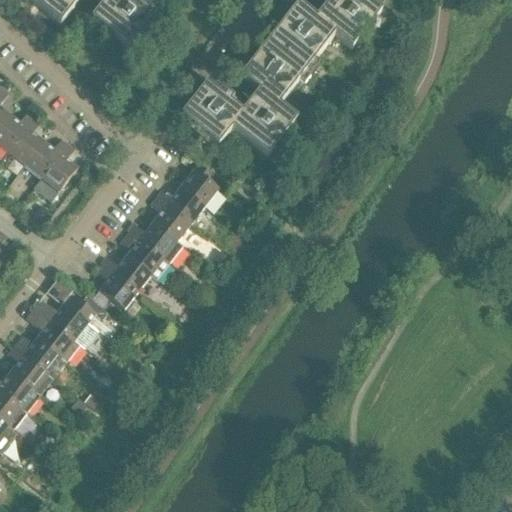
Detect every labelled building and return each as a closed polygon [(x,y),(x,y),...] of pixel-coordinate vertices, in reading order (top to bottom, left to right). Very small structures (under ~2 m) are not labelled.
[(77,4),(79,0),(23,0),(59,28),(78,4),(77,4)] [(107,0),(104,5),(90,23),(127,52),(156,15),(137,0),(107,0)] [(331,0),(331,1),(314,22),(334,37),(333,39),(350,53),(380,15),(376,12),(385,0),(331,0)] [(262,30),(257,36),(305,74),(333,39),(334,37),(314,22),(296,8),(276,34),(271,30),(262,30)] [(239,81),(257,96),(276,111),(278,109),(305,74),(257,36),(252,43),(254,52),(259,56),(239,81)] [(216,151),(230,133),(229,132),(243,113),(231,103),(232,103),(208,84),(179,121),(216,151)] [(0,93),(0,128),(8,118),(0,112),(0,107),(5,100),(8,97),(1,92),(0,93)] [(229,132),(230,133),(266,161),(295,123),(278,109),(276,111),(257,96),(243,113),(229,132)] [(0,128),(0,151),(5,156),(32,122),(26,117),(19,127),(8,118),(0,128)] [(5,156),(23,170),(42,145),(32,137),(39,127),(32,122),(5,156)] [(23,170),(39,183),(66,148),(60,143),(52,153),(42,145),(23,170)] [(40,183),(33,193),(50,206),(77,172),(66,163),(73,154),(66,148),(39,183),(40,183)] [(197,168),(179,192),(203,211),(217,194),(207,186),(212,179),(197,168)] [(160,195),(156,201),(190,228),(203,211),(179,192),(170,203),(160,195)] [(160,216),(152,226),(177,245),(190,228),(156,201),(150,208),(160,216)] [(132,225),(126,233),(129,235),(129,236),(168,267),(182,250),(176,246),(177,245),(152,226),(143,237),(135,230),(136,228),(132,225)] [(131,253),(126,260),(155,283),(168,267),(129,236),(120,247),(126,252),(128,250),(131,253)] [(242,243),(233,236),(225,248),(234,254),(235,254),(242,243)] [(220,254),(212,264),(221,271),(229,261),(220,254)] [(104,261),(99,267),(102,269),(137,296),(149,280),(154,284),(155,283),(126,260),(117,271),(104,261)] [(137,296),(102,269),(97,276),(107,284),(98,295),(123,314),(137,296)] [(40,304),(33,312),(79,348),(79,349),(84,353),(98,335),(88,327),(94,319),(101,324),(107,317),(85,300),(80,307),(70,299),(56,316),(40,304)] [(41,335),(34,344),(65,367),(79,349),(79,348),(33,312),(25,322),(41,335)] [(22,340),(12,352),(52,383),(65,367),(34,344),(29,350),(26,348),(28,345),(22,340)] [(17,366),(9,376),(39,400),(52,383),(12,352),(7,358),(17,366)] [(0,386),(0,396),(26,417),(39,400),(9,376),(0,387),(0,386)] [(100,399),(93,393),(84,404),(92,411),(94,410),(101,400),(100,399)] [(0,396),(0,424),(7,430),(12,434),(22,441),(35,425),(25,417),(26,417),(0,396)] [(74,414),(79,418),(85,409),(77,403),(73,409),(74,414)] [(0,424),(0,457),(16,438),(12,434),(7,430),(0,424)]
